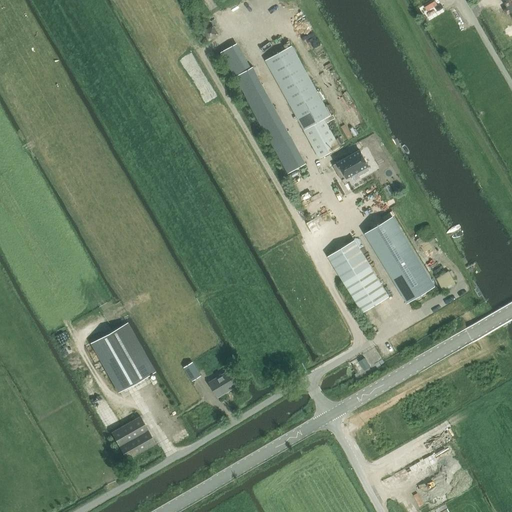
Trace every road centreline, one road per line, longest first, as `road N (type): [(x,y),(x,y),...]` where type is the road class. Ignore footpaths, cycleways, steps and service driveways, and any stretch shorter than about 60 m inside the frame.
road 1 (unclassified): [(78,511),(308,379)]
road 2 (track): [(186,31),(316,255)]
road 3 (tertiary): [(511,310),(329,416)]
road 4 (tertiary): [(329,416),(164,511)]
